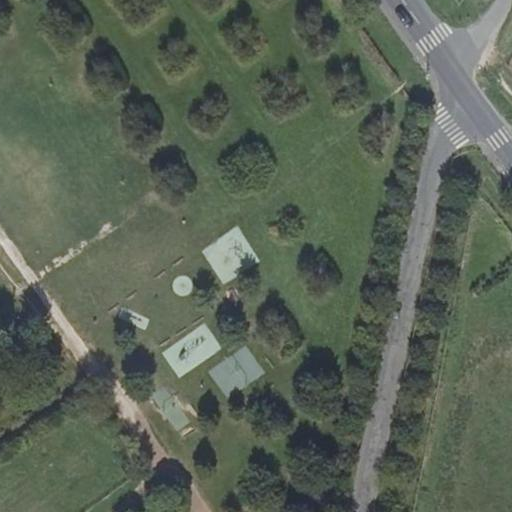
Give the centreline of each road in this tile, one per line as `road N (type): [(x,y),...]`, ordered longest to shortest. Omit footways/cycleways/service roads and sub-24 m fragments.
road 1 (unclassified): [(477,107),(435,150),(363,511)]
road 2 (tertiary): [(403,0),(477,107)]
